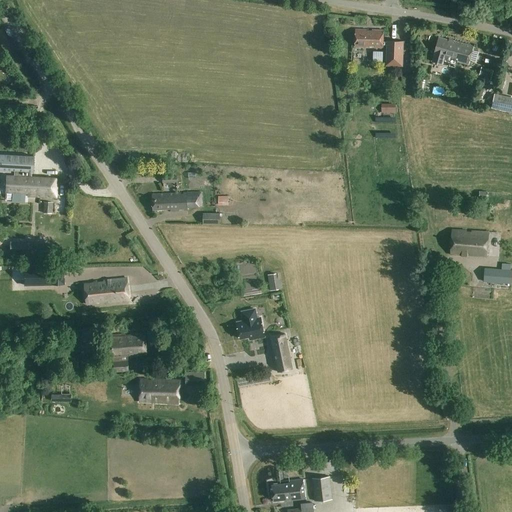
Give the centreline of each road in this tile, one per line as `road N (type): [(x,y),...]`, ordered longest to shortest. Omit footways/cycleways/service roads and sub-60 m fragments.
road 1 (unclassified): [(235,452),(215,343),(0,4)]
road 2 (unclassified): [(235,452),(511,437)]
road 3 (unclassified): [(393,11),(511,34)]
